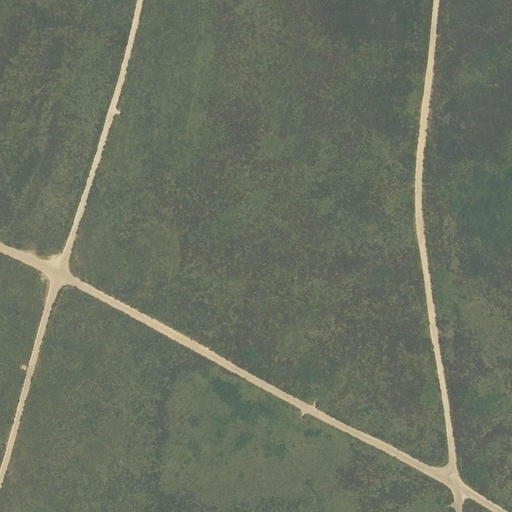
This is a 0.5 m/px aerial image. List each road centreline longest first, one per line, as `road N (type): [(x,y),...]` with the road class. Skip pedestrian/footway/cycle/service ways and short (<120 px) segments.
road 1 (track): [(0,247),(500,511)]
road 2 (track): [(436,0),(419,210),(459,511)]
road 3 (track): [(0,478),(140,0)]
